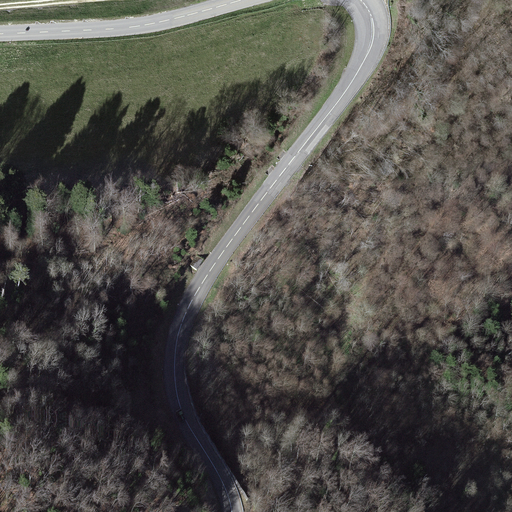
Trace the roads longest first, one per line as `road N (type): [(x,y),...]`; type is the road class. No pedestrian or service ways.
road 1 (primary): [(360,0),(372,33),(353,78),(219,256),(177,337),(179,404),(231,511)]
road 2 (track): [(484,0),(341,330),(342,388),(366,460)]
road 3 (primary): [(0,33),(134,26),(240,0)]
